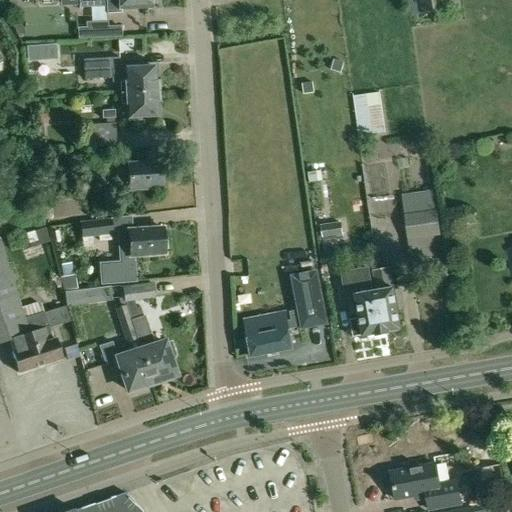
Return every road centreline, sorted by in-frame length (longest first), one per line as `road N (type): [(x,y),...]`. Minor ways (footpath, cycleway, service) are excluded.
road 1 (residential): [(200,0),(223,361),(236,417)]
road 2 (primary): [(0,495),(236,417)]
road 3 (primary): [(319,402),(511,368)]
